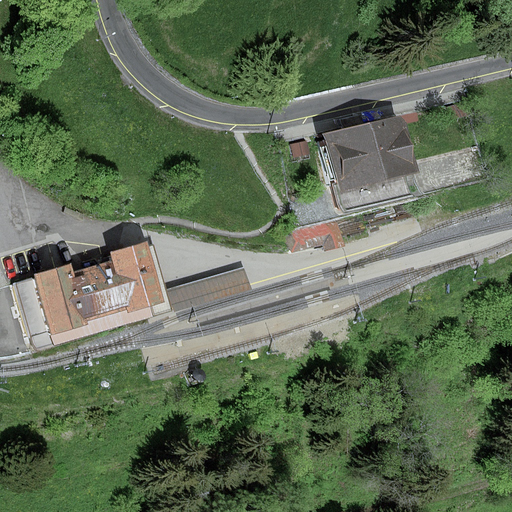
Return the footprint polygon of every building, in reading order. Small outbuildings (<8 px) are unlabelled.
[(463,104),(447,108),(450,120),(466,116),(463,104)] [(400,116),(328,135),(342,190),(415,171),(400,116)] [(305,142),(292,145),(294,156),(308,153),(305,142)] [(336,222),(293,232),(298,250),(309,248),(323,244),(325,250),(342,246),(336,222)] [(147,243),(113,253),(115,262),(72,274),(70,266),(37,275),(53,333),(86,324),(85,319),(128,307),(129,311),(164,301),(147,243)] [(241,268),(166,290),(172,310),(175,309),(247,288),(241,268)]
